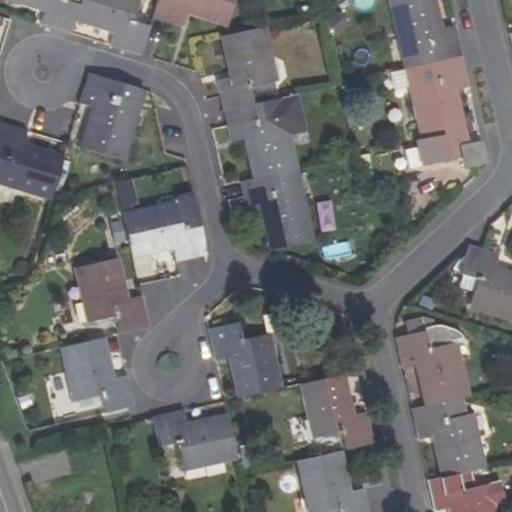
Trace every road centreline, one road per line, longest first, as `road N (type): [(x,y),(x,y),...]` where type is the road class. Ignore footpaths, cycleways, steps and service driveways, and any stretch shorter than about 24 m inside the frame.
road 1 (residential): [(227,265),(188,112),(164,82),(82,58),(44,73)]
road 2 (residential): [(372,307),(417,511)]
road 3 (residential): [(511,175),(372,307)]
road 4 (residential): [(480,0),(511,150)]
road 5 (residential): [(372,307),(227,265)]
